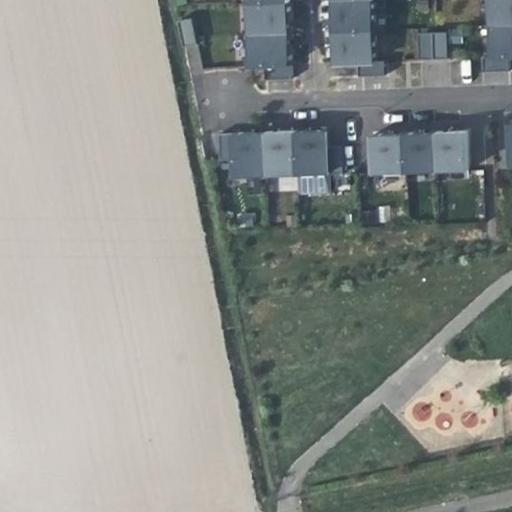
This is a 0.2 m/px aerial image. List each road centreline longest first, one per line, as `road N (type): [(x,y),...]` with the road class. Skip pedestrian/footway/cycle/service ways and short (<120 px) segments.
road 1 (residential): [(494,99),(315,105)]
road 2 (residential): [(494,99),(499,234)]
